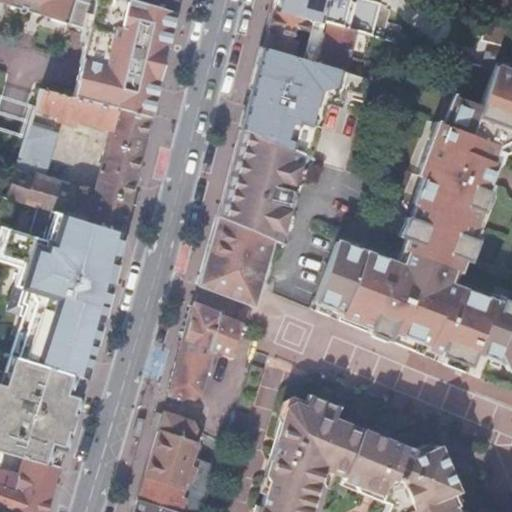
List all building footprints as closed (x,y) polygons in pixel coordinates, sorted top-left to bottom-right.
[(8,0),(7,4),(41,15),(43,10),(54,14),(53,18),(69,23),(70,22),(89,28),(74,86),(72,97),(149,117),(152,105),(174,10),(139,0),(8,0)] [(139,0),(174,10),(176,0),(139,0)] [(274,0),(272,9),(321,22),(322,19),(328,21),(333,0),(274,0)] [(500,20),(507,22),(511,0),(497,0),(497,1),(504,2),(500,20)] [(272,9),(261,48),(300,59),(355,74),(365,35),(321,22),(272,9)] [(261,48),(240,129),(289,149),(313,160),(326,104),(340,107),(345,90),(360,93),(365,77),(355,74),(300,59),(261,48)] [(494,70),(492,70),(477,107),(456,99),(445,127),(440,125),(439,127),(434,142),(429,140),(428,141),(415,176),(420,178),(410,204),(416,207),(410,221),(403,240),(399,250),(404,253),(398,267),(444,286),(450,271),(456,273),(460,261),(459,257),(465,242),(469,241),(474,226),(468,223),(473,211),(479,213),(486,194),(482,192),(486,183),(491,168),(492,166),(492,165),(488,163),(493,149),(511,140),(511,70),(496,64),(494,70)] [(122,231),(149,117),(72,97),(41,88),(34,110),(56,116),(56,120),(74,124),(75,120),(110,129),(93,197),(73,191),(74,187),(41,177),(55,135),(28,127),(15,170),(12,169),(4,195),(39,206),(122,231)] [(228,172),(216,217),(260,236),(270,240),(283,246),(288,228),(282,226),(287,208),(291,192),(293,183),(296,171),(302,173),(303,169),(313,160),(289,149),(240,129),(228,172)] [(492,165),(492,166),(496,168),(501,156),(511,149),(511,140),(493,149),(488,163),(492,165)] [(293,183),(291,192),(296,193),(302,173),(296,171),(293,183)] [(111,276),(122,231),(39,206),(29,237),(0,227),(0,248),(3,249),(0,259),(0,262),(4,264),(6,256),(34,266),(32,271),(73,284),(70,295),(103,305),(111,276)] [(282,226),(288,228),(290,220),(293,209),(287,208),(282,226)] [(260,236),(216,217),(202,263),(196,284),(252,306),(257,287),(270,240),(260,236)] [(396,237),(403,240),(410,221),(404,218),(396,237)] [(473,242),(469,241),(465,242),(459,257),(460,261),(465,263),(473,242)] [(334,247),(327,265),(319,288),(313,304),(316,305),(328,310),(338,314),(337,317),(367,330),(366,333),(373,336),(384,341),(387,334),(424,350),(424,351),(437,357),(465,368),(470,354),(486,360),(489,361),(499,364),(501,366),(505,362),(511,359),(511,306),(489,297),(487,302),(450,288),(444,286),(398,267),(393,265),(336,243),(335,244),(334,247)] [(399,250),(393,265),(398,267),(404,253),(399,250)] [(82,378),(103,305),(70,295),(73,284),(32,271),(34,266),(6,256),(4,264),(19,268),(5,311),(21,316),(21,317),(27,325),(17,357),(73,375),(82,378)] [(450,288),(456,273),(450,271),(444,286),(450,288)] [(192,304),(166,396),(169,397),(170,394),(189,399),(197,394),(208,352),(230,360),(232,356),(229,355),(240,327),(243,328),(244,324),(239,322),(192,304)] [(328,310),(316,305),(314,310),(326,316),(328,310)] [(21,316),(10,355),(17,357),(27,325),(21,317),(21,316)] [(350,326),(336,320),(366,333),(350,326)] [(387,334),(384,341),(421,357),(424,351),(424,350),(387,334)] [(10,355),(9,355),(0,382),(0,451),(21,458),(56,468),(77,395),(68,392),(73,375),(17,357),(10,355)] [(437,357),(435,362),(463,373),(465,368),(437,357)] [(511,359),(505,362),(501,366),(504,372),(511,368),(511,359)] [(315,511),(323,487),(320,482),(322,475),(327,472),(331,473),(342,478),(354,483),(353,485),(371,493),(387,500),(386,504),(382,511),(454,511),(453,507),(457,506),(456,505),(452,492),(442,462),(436,446),(432,448),(422,452),(419,454),(411,450),(360,429),(348,424),(334,418),(338,408),(307,396),(305,402),(303,406),(294,403),(283,408),(279,423),(268,461),(266,471),(263,478),(267,483),(263,495),(260,508),(256,507),(254,511),(315,511)] [(276,419),(279,423),(283,408),(294,403),(303,406),(305,402),(291,397),(281,403),(276,419)] [(150,457),(137,500),(172,511),(200,511),(215,467),(191,458),(195,447),(196,444),(199,445),(202,433),(195,430),(190,422),(162,412),(155,435),(150,457)] [(424,445),(411,450),(419,454),(422,452),(432,448),(424,445)] [(0,504),(25,511),(43,511),(56,468),(21,458),(16,474),(1,470),(0,469),(0,504)] [(172,511),(137,500),(132,511),(172,511)]
